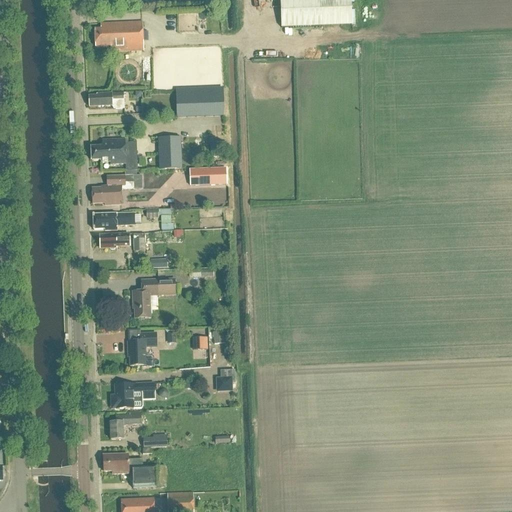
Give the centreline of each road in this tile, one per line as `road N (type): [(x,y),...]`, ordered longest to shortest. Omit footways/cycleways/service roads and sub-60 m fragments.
road 1 (unclassified): [(19,474),(1,0)]
road 2 (secondary): [(84,472),(65,0)]
